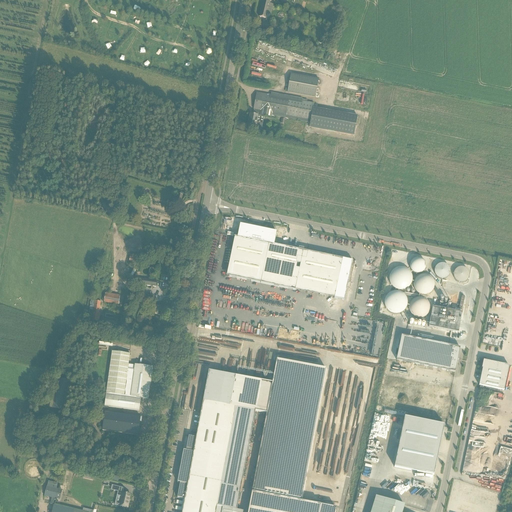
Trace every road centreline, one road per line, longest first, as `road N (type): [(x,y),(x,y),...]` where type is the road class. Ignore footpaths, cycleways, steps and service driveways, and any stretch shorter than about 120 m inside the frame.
road 1 (unclassified): [(439,511),(487,277),(482,264),(207,204)]
road 2 (tertiary): [(149,511),(207,204)]
road 3 (tertiary): [(207,204),(244,0)]
